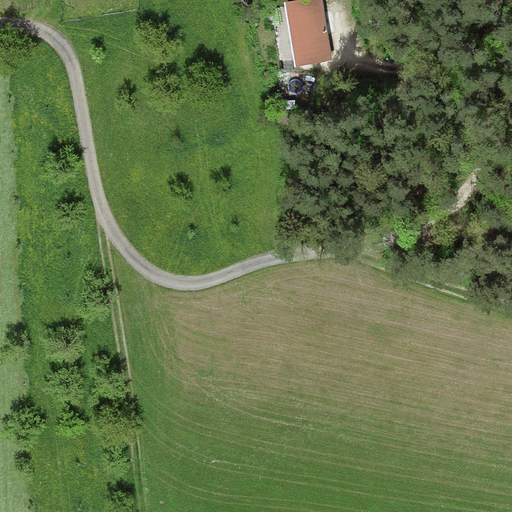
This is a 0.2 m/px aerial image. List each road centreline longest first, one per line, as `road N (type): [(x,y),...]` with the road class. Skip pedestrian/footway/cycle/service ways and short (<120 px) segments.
road 1 (track): [(0,25),(68,48),(104,215),(138,264),(161,281),(197,287),(400,231),(457,197),(488,136),(456,87),(372,81)]
road 2 (track): [(342,250),(511,305)]
